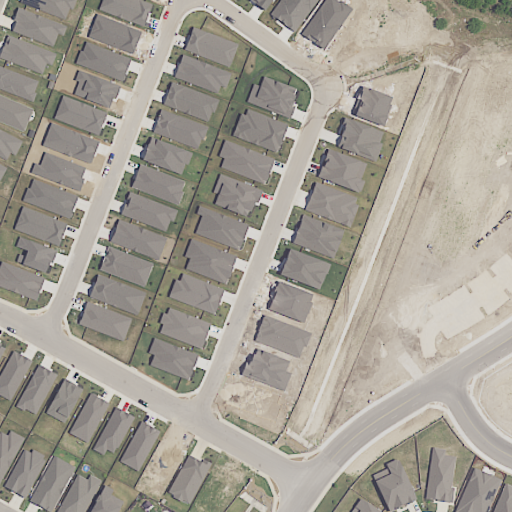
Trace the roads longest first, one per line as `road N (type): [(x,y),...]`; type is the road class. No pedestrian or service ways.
road 1 (residential): [(50,340),(189,0)]
road 2 (residential): [(0,312),(314,485)]
road 3 (residential): [(325,91),(321,126),(202,424)]
road 4 (residential): [(342,461),(389,422),(511,351)]
road 5 (residential): [(205,0),(325,91)]
